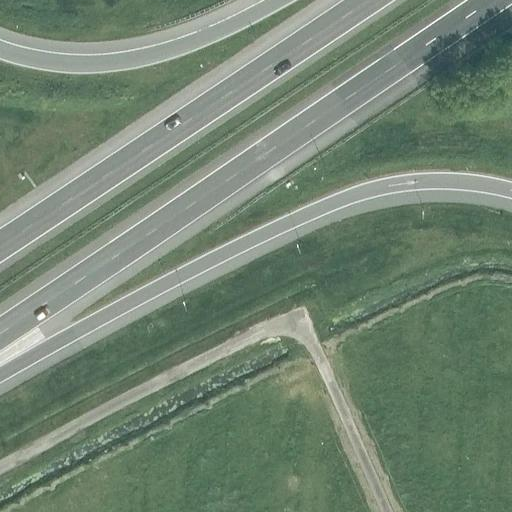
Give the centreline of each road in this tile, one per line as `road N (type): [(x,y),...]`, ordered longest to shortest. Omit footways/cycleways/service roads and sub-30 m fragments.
road 1 (motorway): [(0,335),(496,0)]
road 2 (motorway): [(0,375),(343,199),(443,182),(511,194)]
road 3 (unclassified): [(0,470),(279,324),(313,342),(386,511)]
road 4 (motorway): [(369,0),(0,246)]
road 5 (motorway): [(280,0),(210,37),(122,62),(53,63),(0,51)]
